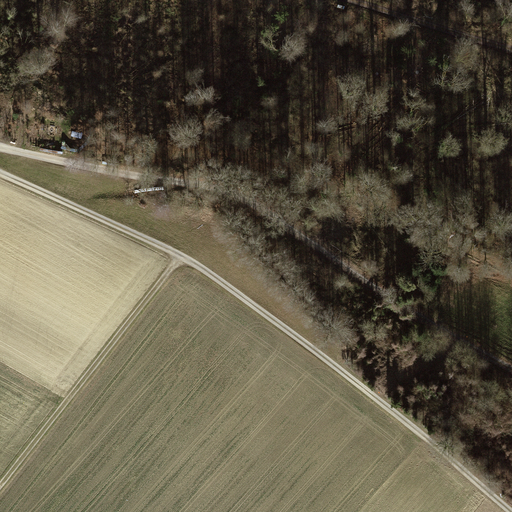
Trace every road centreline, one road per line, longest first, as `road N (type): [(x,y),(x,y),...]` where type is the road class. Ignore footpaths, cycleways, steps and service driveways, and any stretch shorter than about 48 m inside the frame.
road 1 (track): [(0,146),(198,189),(260,213),(511,369)]
road 2 (track): [(180,257),(295,334),(511,509)]
road 3 (track): [(0,485),(180,257)]
road 4 (track): [(0,172),(180,257)]
road 5 (track): [(365,0),(511,45)]
